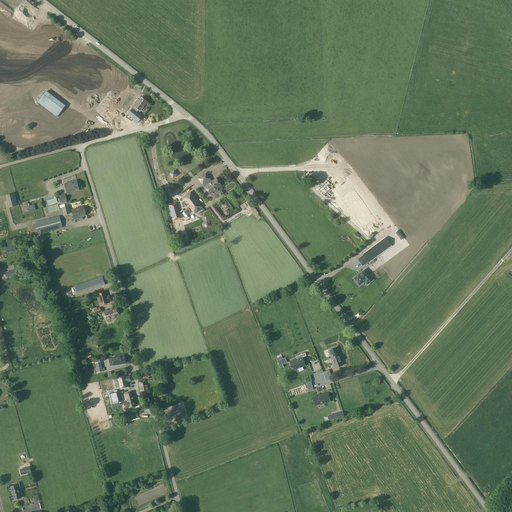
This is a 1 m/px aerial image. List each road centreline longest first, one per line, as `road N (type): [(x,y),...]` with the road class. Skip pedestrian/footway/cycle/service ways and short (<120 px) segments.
road 1 (unclassified): [(489,511),(188,115)]
road 2 (unclassified): [(177,495),(155,418),(138,396),(129,311),(78,145),(188,115)]
road 3 (unclassified): [(188,115),(39,0)]
